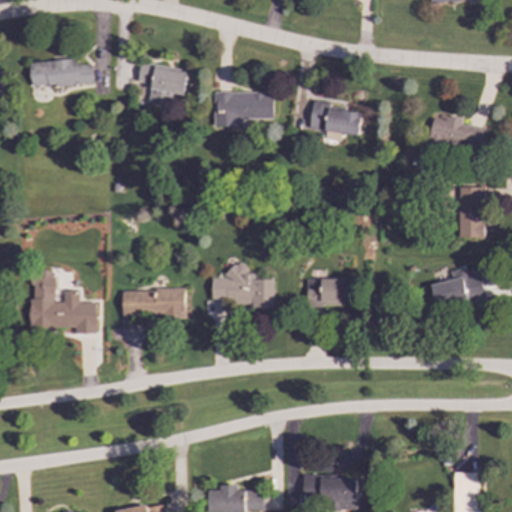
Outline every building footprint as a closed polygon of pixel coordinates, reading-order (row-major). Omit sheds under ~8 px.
[(28,63),(31,88),(93,83),(92,64),(76,66),(75,59),(28,63)] [(188,72),(140,63),(137,82),(151,85),(148,102),(169,106),(171,93),(184,96),(188,72)] [(213,126),(243,126),(243,119),(272,119),(273,93),(214,93),(213,126)] [(308,127),(358,136),(362,114),(327,107),(328,102),(313,100),(308,127)] [(482,128),(461,124),(462,120),(433,115),(428,146),(438,148),(438,144),(478,151),(482,128)] [(483,238),(484,187),(460,186),(459,237),(483,238)] [(273,309),(273,279),(253,280),(253,274),(247,274),(246,266),(224,266),(224,278),(211,278),(211,299),(225,299),(225,304),(251,304),(251,309),(273,309)] [(430,284),(436,309),(486,298),(480,267),(451,273),(452,280),(430,284)] [(95,334),(96,302),(79,302),(79,291),(63,291),(63,302),(54,302),(54,271),(31,271),(31,299),(29,299),(29,329),(75,330),(75,333),(95,334)] [(306,279),(306,303),(353,304),(353,280),(306,279)] [(184,289),(121,290),(121,319),(185,318),(184,289)] [(356,477),(303,478),(303,508),(356,507),(356,477)] [(237,491),(237,485),(219,485),(219,490),(208,490),(208,511),(263,511),(263,490),(237,491)]
